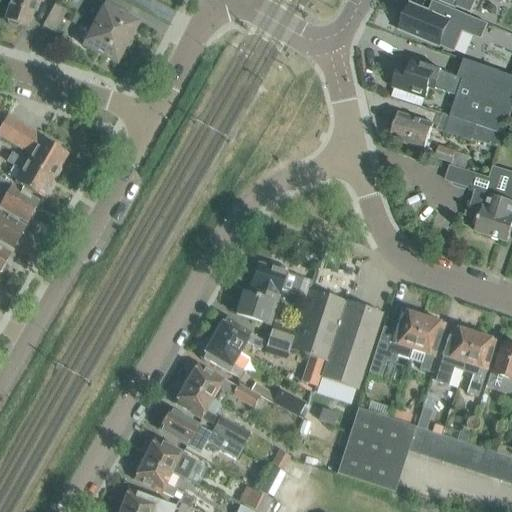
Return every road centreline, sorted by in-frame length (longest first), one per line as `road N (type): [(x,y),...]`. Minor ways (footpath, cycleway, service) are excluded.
road 1 (residential): [(63,511),(242,212),(284,181),(355,158)]
road 2 (residential): [(0,387),(152,119)]
road 3 (residential): [(511,303),(401,260),(378,227),(355,158)]
road 4 (residential): [(152,119),(0,64)]
road 5 (residential): [(152,119),(204,24),(227,5)]
road 6 (residential): [(355,158),(327,41)]
